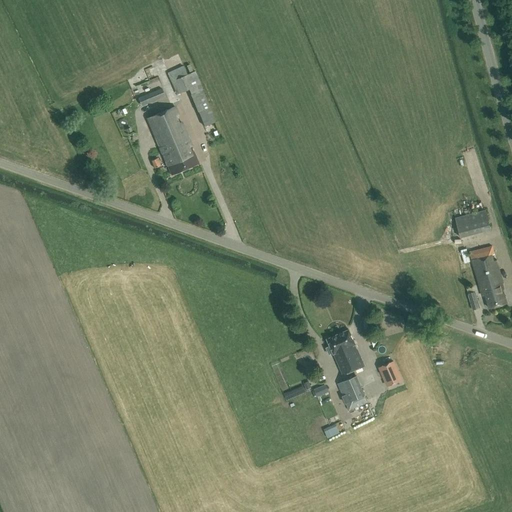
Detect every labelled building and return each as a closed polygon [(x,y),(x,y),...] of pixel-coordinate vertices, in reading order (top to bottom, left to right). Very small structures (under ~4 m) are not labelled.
[(188,74),(184,65),(167,72),(176,93),(189,89),(205,126),(215,122),(195,71),(188,74)] [(145,71),(148,81),(157,78),(153,68),(145,71)] [(133,96),(152,88),(150,82),(130,90),(133,96)] [(152,92),(155,99),(165,96),(162,88),(152,92)] [(147,103),(155,99),(152,92),(144,95),(147,103)] [(178,161),(182,170),(199,163),(181,122),(179,123),(176,116),(178,115),(175,106),(161,112),(181,160),(178,161)] [(171,175),(182,170),(178,161),(181,160),(161,112),(147,118),(171,175)] [(216,143),(221,141),(217,133),(212,135),(216,143)] [(154,167),(160,165),(159,163),(160,162),(158,158),(151,161),(154,167)] [(461,236),(490,229),(486,210),(456,218),(461,236)] [(494,260),(492,254),(495,254),(492,245),(470,252),(483,295),(485,294),(489,307),(506,302),(501,283),(503,282),(496,260),(494,260)] [(461,251),(464,263),(470,262),(467,249),(461,251)] [(473,310),(480,308),(475,291),(473,286),(466,288),(468,294),(473,310)] [(338,333),(353,369),(363,364),(356,347),(357,347),(357,346),(356,343),(355,343),(349,328),(338,333)] [(343,373),(353,369),(338,333),(327,338),(333,352),(334,352),(343,373)] [(318,361),(311,364),(314,371),(321,368),(318,361)] [(401,380),(393,362),(380,368),(388,386),(401,380)] [(349,408),(367,401),(356,374),(337,382),(349,408)] [(326,384),(317,388),(313,390),(317,397),(329,392),(326,384)] [(327,439),(338,434),(336,428),(324,433),(327,439)]
